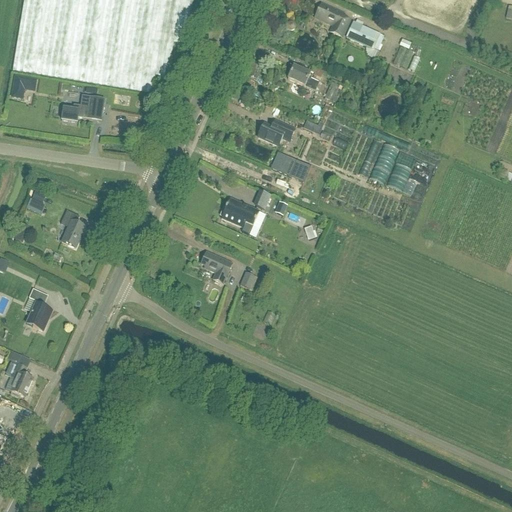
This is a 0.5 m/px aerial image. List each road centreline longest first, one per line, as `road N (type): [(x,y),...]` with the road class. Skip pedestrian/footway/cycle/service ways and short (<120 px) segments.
road 1 (unclassified): [(511,477),(112,290)]
road 2 (tertiary): [(11,511),(112,290)]
road 3 (tertiary): [(162,180),(243,0)]
road 4 (residential): [(162,180),(0,148)]
road 5 (tertiary): [(112,290),(162,180)]
